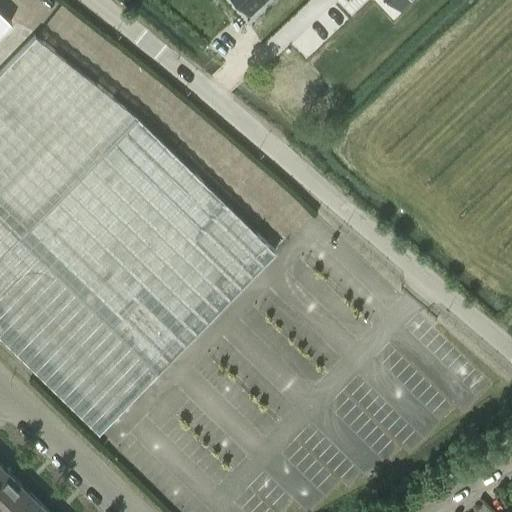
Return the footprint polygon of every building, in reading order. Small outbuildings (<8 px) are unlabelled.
[(2,0),(21,18),(28,11),(16,0),(2,0)] [(239,0),(250,11),(260,0),(239,0)] [(0,32),(11,21),(0,10),(0,32)] [(103,431),(276,246),(39,25),(0,67),(0,225),(43,239),(40,247),(48,250),(41,254),(65,261),(98,320),(103,322),(96,329),(117,335),(111,353),(133,360),(123,392),(115,397),(103,393),(98,398),(51,383),(103,431)] [(192,139),(182,149),(245,215),(256,205),(192,139)] [(0,507),(23,484),(6,468),(0,473),(0,507)] [(23,484),(0,507),(0,511),(27,511),(40,500),(23,484)] [(52,511),(40,500),(27,511),(52,511)]
